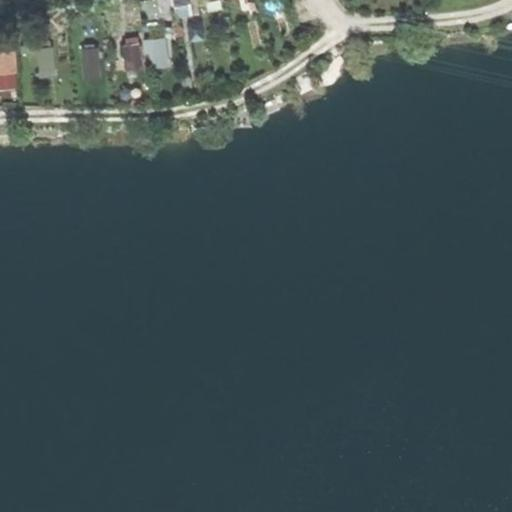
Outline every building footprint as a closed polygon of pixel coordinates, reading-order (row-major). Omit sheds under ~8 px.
[(174,0),(176,15),(196,13),(194,0),(174,0)] [(149,38),(152,65),(174,62),(170,35),(149,38)] [(126,41),(126,67),(145,67),(146,42),(126,41)] [(104,73),(101,45),(84,46),(87,75),(104,73)] [(0,87),(21,87),(19,48),(0,48),(0,87)]
